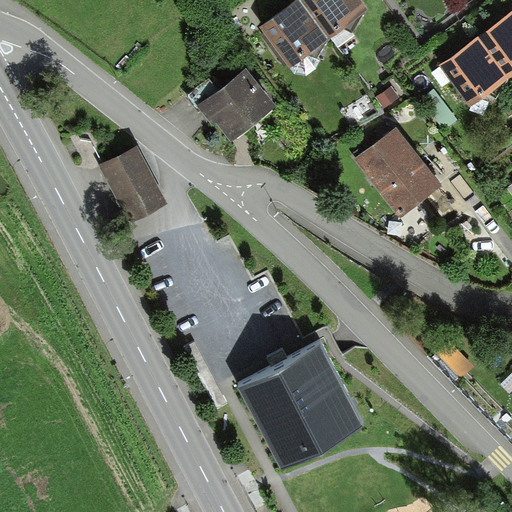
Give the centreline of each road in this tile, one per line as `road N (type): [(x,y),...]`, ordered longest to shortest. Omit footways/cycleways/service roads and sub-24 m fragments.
road 1 (secondary): [(0,86),(223,511)]
road 2 (residential): [(511,470),(229,196)]
road 3 (residential): [(511,308),(476,301),(418,273),(279,188),(256,184),(229,196)]
road 4 (residential): [(229,196),(54,58),(0,45)]
